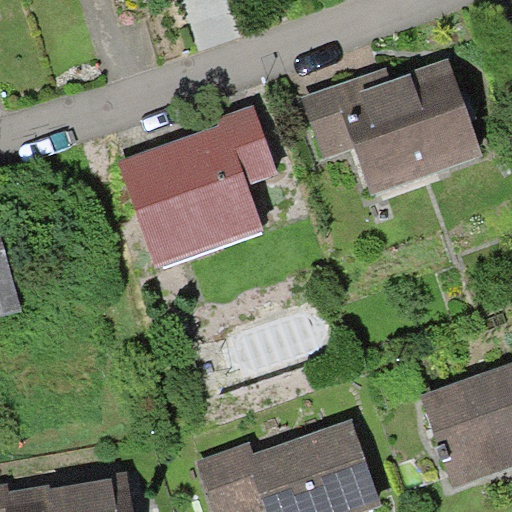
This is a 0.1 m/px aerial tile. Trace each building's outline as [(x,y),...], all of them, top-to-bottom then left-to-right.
[(482,154),(449,59),(391,79),(387,66),(375,70),(303,95),(325,158),(355,147),(372,193),(482,154)] [(217,119),(220,126),(226,123),(248,181),(277,170),(253,105),(217,119)] [(171,142),(118,160),(154,266),(264,228),(248,181),(226,123),(220,126),(171,142)] [(0,315),(22,310),(0,222),(0,315)] [(511,361),(420,394),(454,487),(511,466),(511,361)] [(361,511),(382,504),(351,418),(254,453),(249,439),(196,458),(215,511),(256,511),(265,509),(265,511),(361,511)] [(7,482),(0,483),(0,511),(132,511),(125,470),(8,490),(7,482)]
